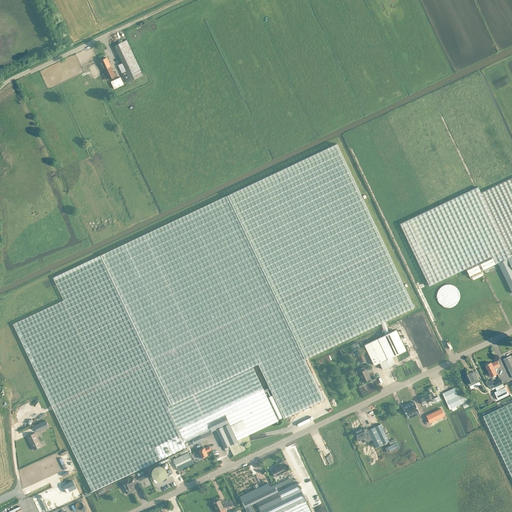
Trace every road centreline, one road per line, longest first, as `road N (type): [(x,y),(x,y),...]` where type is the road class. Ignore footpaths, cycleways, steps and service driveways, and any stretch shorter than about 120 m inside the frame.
road 1 (unclassified): [(130,511),(511,331)]
road 2 (unclassified): [(0,87),(130,22)]
